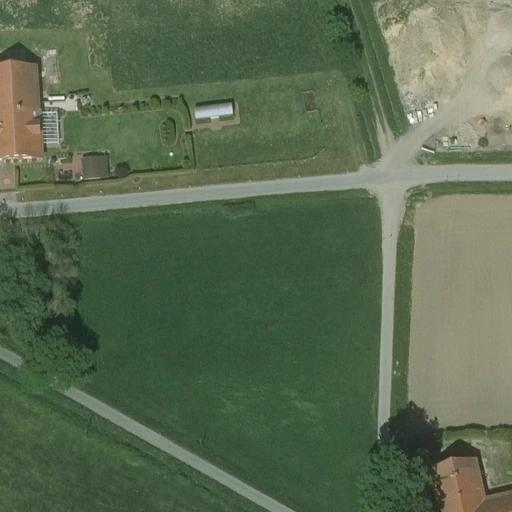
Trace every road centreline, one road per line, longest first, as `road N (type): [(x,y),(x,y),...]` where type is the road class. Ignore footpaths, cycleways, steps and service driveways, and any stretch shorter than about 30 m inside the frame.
road 1 (unclassified): [(0,213),(392,178)]
road 2 (unclassified): [(392,178),(383,511)]
road 3 (unclassified): [(0,355),(278,511)]
road 4 (track): [(392,178),(344,0)]
road 5 (unclassified): [(392,178),(511,175)]
